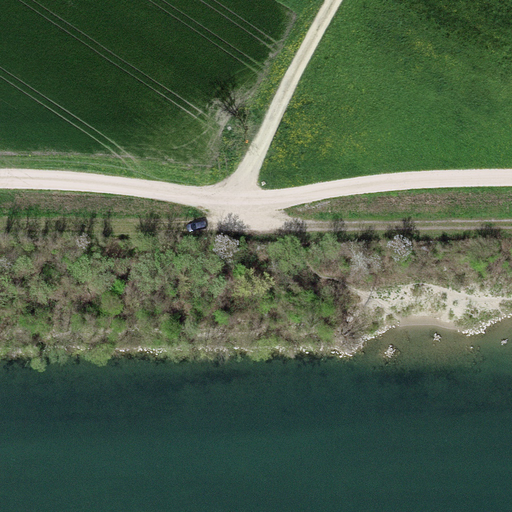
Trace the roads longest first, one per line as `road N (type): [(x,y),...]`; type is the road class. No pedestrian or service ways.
road 1 (track): [(0,181),(234,204),(424,176),(511,175)]
road 2 (track): [(0,227),(511,224)]
road 3 (track): [(244,202),(248,165),(341,0)]
